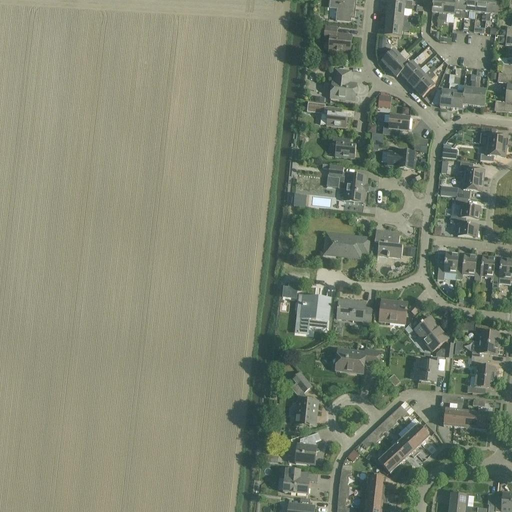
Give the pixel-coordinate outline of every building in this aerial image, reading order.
[(337,22),(340,22),(350,23),(351,20),(354,20),(355,14),(356,6),(356,0),(331,0),(330,9),(338,10),(337,22)] [(433,0),(432,15),(439,15),(438,23),(442,23),(444,0),(433,0)] [(455,0),(444,0),(442,23),(447,23),(447,16),(454,17),(455,12),(454,12),(455,0)] [(460,20),(464,20),(466,0),(455,0),(454,12),(455,12),(461,13),(460,20)] [(477,0),(466,0),(464,20),(469,21),(469,14),(476,14),(477,0)] [(488,0),(477,0),(476,14),(482,15),(482,22),(486,23),(488,0)] [(499,0),(488,0),(486,23),(490,23),(491,16),(498,17),(499,0)] [(387,15),(404,17),(405,11),(412,11),(412,7),(388,5),(387,15)] [(385,26),(410,29),(413,29),(415,29),(415,25),(403,24),(404,17),(387,15),(385,26)] [(402,32),(410,33),(413,33),(413,29),(410,29),(385,26),(384,37),(402,39),(402,32)] [(329,52),(340,53),(350,54),(352,38),(337,37),(338,30),(326,28),(324,41),(330,42),(329,52)] [(382,63),(389,71),(407,54),(404,51),(399,56),(394,51),(382,63)] [(407,54),(389,71),(397,79),(400,76),(400,75),(409,67),(405,62),(410,57),(407,54)] [(400,75),(400,76),(408,83),(420,71),(416,66),(421,61),(418,58),(413,63),(409,67),(400,75)] [(485,61),(482,77),(491,78),(493,63),(485,61)] [(511,67),(503,66),(502,75),(502,76),(511,76),(511,67)] [(408,83),(415,91),(433,74),(430,71),(425,76),(420,71),(408,83)] [(351,73),(341,72),(336,72),(334,83),(333,83),(331,100),(355,102),(357,86),(347,84),(348,81),(349,81),(350,80),(351,73)] [(415,91),(423,99),(435,87),(431,82),(436,77),(433,74),(415,91)] [(507,85),(506,95),(511,95),(511,76),(502,76),(502,75),(499,75),(498,84),(507,85)] [(473,108),(476,83),(472,83),(471,90),(464,89),(463,94),(464,94),(462,107),(463,107),(473,108)] [(480,84),(476,83),(473,108),(484,109),(486,92),(479,91),(480,84)] [(440,109),(451,110),(454,86),(450,85),(449,93),(442,92),(440,107),(440,109)] [(454,86),(451,110),(462,112),(463,107),(462,107),(464,94),(463,94),(457,93),(458,86),(454,86)] [(438,91),(432,107),(440,107),(442,92),(438,91)] [(511,95),(506,95),(505,105),(496,103),(494,113),(511,114),(511,95)] [(380,98),(379,108),(391,109),(392,99),(380,98)] [(308,105),(307,114),(322,116),(320,126),(327,127),(327,128),(336,129),(346,130),(348,118),(341,117),(342,111),(338,110),(328,109),(325,109),(325,107),(308,105)] [(409,133),(410,119),(390,117),(390,125),(384,124),(383,136),(395,138),(396,132),(409,133)] [(488,136),(487,146),(507,148),(508,138),(496,136),(497,131),(484,130),(483,136),(488,136)] [(372,136),(371,152),(378,152),(379,147),(382,147),(383,137),(372,136)] [(356,148),(350,148),(351,142),(333,140),(333,147),(336,147),(335,158),(355,161),(356,148)] [(416,140),(416,148),(422,149),(421,153),(427,154),(428,142),(416,140)] [(507,148),(487,146),(486,157),(481,156),(480,162),(493,163),(494,158),(506,159),(507,148)] [(414,171),(416,154),(399,153),(399,155),(389,154),(388,167),(398,168),(397,170),(414,171)] [(464,180),(483,183),(485,172),(473,171),(474,165),(461,164),(460,173),(465,174),(464,180)] [(349,176),(343,176),(344,169),(330,167),(329,171),(329,179),(340,180),(339,190),(345,191),(344,203),(364,205),(367,178),(349,176)] [(482,193),(483,183),(464,180),(463,191),(458,190),(457,196),(470,198),(471,192),(482,193)] [(450,189),(449,198),(457,199),(457,196),(458,190),(450,189)] [(461,207),(460,219),(466,220),(479,221),(481,209),(468,207),(468,201),(456,200),(455,207),(461,207)] [(466,226),(466,220),(460,219),(451,218),(450,225),(459,226),(458,237),(477,239),(479,227),(466,226)] [(376,233),(375,245),(379,246),(378,254),(387,255),(388,256),(387,258),(389,259),(389,258),(402,260),(403,248),(399,247),(400,238),(388,236),(388,234),(376,233)] [(368,255),(369,241),(327,236),(325,254),(347,256),(347,259),(360,260),(361,254),(368,255)] [(457,275),(457,269),(459,256),(446,254),(445,267),(439,267),(437,282),(444,283),(445,274),(457,275)] [(463,276),(475,277),(476,271),(477,258),(465,256),(463,269),(457,269),(457,275),(456,281),(462,282),(463,276)] [(481,278),(493,279),(494,273),(495,260),(483,258),(482,271),(476,271),(475,277),(474,283),(481,284),(481,278)] [(511,287),(511,281),(511,276),(511,261),(501,260),(500,273),(494,273),(493,279),(492,290),(498,291),(499,286),(511,287)] [(309,329),(328,331),(329,323),(331,301),(306,298),(306,306),(303,306),(301,320),(299,335),(309,336),(309,329)] [(370,327),(371,320),(372,311),(365,310),(366,305),(339,302),(337,320),(363,323),(363,326),(370,327)] [(380,322),(379,324),(405,327),(408,305),(382,302),(381,313),(380,315),(380,322)] [(415,316),(416,315),(423,307),(417,302),(411,310),(409,311),(415,316)] [(423,310),(418,318),(421,320),(427,312),(423,310)] [(417,318),(409,327),(414,333),(415,331),(432,353),(440,347),(448,341),(431,319),(423,325),(417,318)] [(473,332),(474,324),(466,323),(465,331),(473,332)] [(481,333),(480,344),(500,346),(500,339),(499,339),(499,335),(490,334),(490,328),(475,326),(475,332),(481,333)] [(447,350),(442,349),(437,354),(436,357),(446,358),(452,359),(454,345),(448,344),(447,350)] [(472,360),(486,362),(487,356),(497,357),(497,353),(499,353),(500,346),(480,344),(473,344),(472,355),(468,354),(468,360),(469,360),(471,360),(472,360)] [(379,365),(380,355),(380,352),(365,350),(365,354),(338,351),(336,372),(363,376),(365,363),(379,365)] [(444,374),(445,364),(446,363),(448,363),(448,366),(451,366),(452,359),(446,358),(446,360),(431,358),(430,364),(421,363),(419,383),(436,385),(437,373),(444,374)] [(486,368),(486,362),(472,360),(471,360),(469,360),(468,366),(477,367),(476,378),(496,380),(497,373),(495,373),(496,369),(486,368)] [(298,398),(298,401),(295,426),(310,427),(309,428),(311,428),(315,428),(317,409),(318,403),(312,403),(312,399),(307,399),(303,395),(312,388),(306,380),(300,374),(292,381),(296,386),(291,390),(298,398)] [(485,396),(486,390),(493,391),(494,387),(495,387),(496,380),(476,378),(475,389),(468,388),(468,394),(485,396)] [(382,398),(387,394),(383,390),(379,394),(382,398)] [(444,428),(455,429),(457,412),(456,412),(446,411),(445,416),(441,415),(441,420),(444,421),(444,428)] [(393,415),(398,421),(402,418),(396,412),(393,415)] [(457,412),(455,429),(461,430),(461,434),(465,435),(467,413),(457,412)] [(467,413),(465,435),(469,435),(469,431),(476,432),(478,414),(467,413)] [(478,414),(476,432),(487,433),(488,426),(492,426),(492,421),(488,421),(489,415),(479,414),(478,414)] [(398,421),(393,415),(390,418),(396,424),(398,421)] [(418,425),(411,432),(410,433),(422,446),(430,439),(425,433),(428,430),(425,427),(422,429),(418,425)] [(377,430),(383,436),(386,433),(380,427),(377,430)] [(273,444),(281,437),(274,430),(267,437),(273,444)] [(383,436),(377,430),(374,432),(380,438),(383,436)] [(402,440),(417,456),(420,453),(417,450),(422,446),(410,433),(402,440)] [(298,446),(295,468),(309,468),(309,465),(315,465),(317,448),(315,448),(314,444),(321,441),(319,434),(301,441),(300,446),(298,446)] [(417,456),(402,440),(394,448),(406,461),(411,456),(414,459),(417,456)] [(370,447),(365,442),(361,444),(367,450),(370,447)] [(386,455),(401,471),(404,468),(402,465),(406,461),(394,448),(386,455)] [(354,451),(348,459),(353,464),(360,456),(354,451)] [(401,471),(386,455),(378,463),(390,476),(395,471),(398,474),(401,471)] [(266,456),(266,464),(277,464),(278,457),(266,456)] [(284,494),(298,495),(308,496),(310,483),(318,484),(318,477),(300,475),(300,473),(290,472),(287,472),(286,479),(284,494)] [(367,489),(385,491),(386,480),(379,479),(379,475),(374,475),(374,479),(368,478),(368,488),(367,489)] [(341,478),(340,486),(348,487),(349,479),(341,478)] [(361,499),(366,500),(388,502),(388,498),(384,497),(385,491),(367,489),(362,488),(361,499)] [(502,499),(496,498),(495,511),(511,511),(511,509),(511,494),(503,494),(502,499)] [(465,508),(466,497),(451,495),(450,506),(465,508)] [(495,511),(496,498),(496,496),(489,495),(488,505),(488,506),(489,506),(488,511),(495,511)] [(338,507),(346,508),(346,500),(338,499),(338,507)] [(310,501),(301,500),(300,506),(289,505),(288,511),(314,511),(315,507),(310,507),(310,501)] [(387,506),(388,502),(366,500),(365,510),(380,511),(382,511),(383,506),(387,506)]
